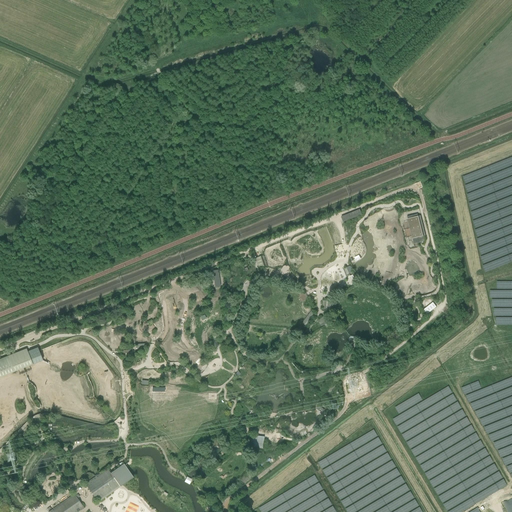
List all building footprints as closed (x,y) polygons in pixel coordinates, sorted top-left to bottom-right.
[(362,215),(360,211),(359,210),(341,217),(342,220),(343,222),(351,219),(362,215)] [(417,214),(407,217),(407,219),(408,222),(412,238),(412,239),(414,244),(419,243),(420,242),(424,242),(423,236),(425,236),(420,216),(418,216),(417,214)] [(343,222),(342,220),(328,226),(333,239),(348,233),(355,230),(351,219),(343,222)] [(333,239),(335,243),(342,241),(349,237),(348,233),(333,239)] [(260,269),(264,267),(261,256),(255,258),(259,269),(260,269)] [(217,269),(212,270),(212,271),(213,277),(214,283),(214,287),(218,286),(221,286),(219,269),(217,269)] [(331,301),(323,300),(322,309),(326,310),(331,310),(331,309),(331,301)] [(433,302),(423,310),(427,315),(428,314),(436,307),(433,302)] [(316,315),(311,311),(302,323),(306,327),(316,315)] [(329,322),(325,315),(317,320),(321,326),(329,322)] [(26,349),(0,359),(0,377),(22,369),(32,364),(43,360),(39,351),(38,348),(27,353),(27,350),(26,349)] [(258,414),(254,409),(250,412),(248,414),(252,420),(256,416),(258,414)] [(252,439),(251,446),(251,448),(263,449),(263,440),(264,439),(264,437),(260,436),(252,436),(252,438),(252,439)] [(271,460),(269,458),(259,465),(260,467),(271,460)] [(107,468),(85,484),(88,489),(89,490),(91,493),(92,495),(95,499),(98,503),(114,491),(118,489),(119,488),(120,487),(133,478),(124,464),(110,473),(109,471),(108,469),(107,468)] [(251,477),(246,473),(240,480),(244,484),(251,477)] [(77,511),(84,508),(74,494),(48,511),(77,511)] [(135,511),(139,506),(130,502),(125,511),(135,511)]
